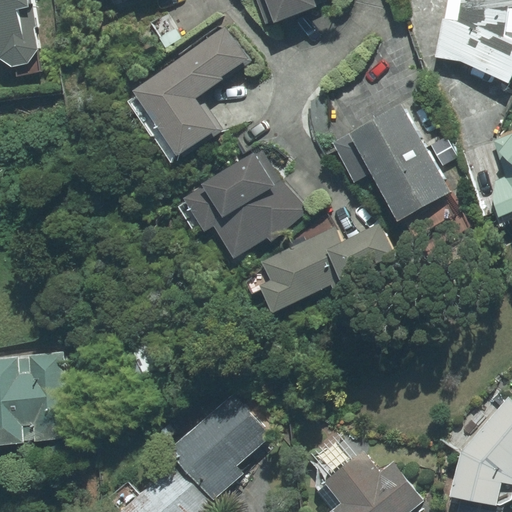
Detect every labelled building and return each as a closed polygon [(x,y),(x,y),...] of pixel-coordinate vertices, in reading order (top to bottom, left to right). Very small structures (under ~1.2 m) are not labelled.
[(0,0),(0,27),(7,61),(20,69),(36,66),(46,51),(37,9),(40,6),(39,0),(0,0)] [(265,0),(274,21),(290,15),(292,17),(331,1),(330,0),(265,0)] [(511,0),(463,0),(461,18),(446,17),(442,54),(468,58),(511,74),(511,0)] [(258,53),(233,22),(151,89),(202,152),(235,125),(210,95),(236,74),(235,71),(258,53)] [(361,135),(342,146),(362,181),(381,169),(409,220),(461,189),(412,103),(359,133),(361,135)] [(511,134),(499,140),(511,173),(511,175),(501,180),(500,198),(507,217),(511,214),(511,134)] [(283,239),(311,209),(287,183),(266,150),(195,195),(217,228),(226,223),(247,255),(278,235),(283,239)] [(295,311),(347,284),(349,289),(365,281),(369,289),(412,267),(389,224),(350,244),(341,228),(281,259),(290,278),(281,283),(295,311)] [(23,356),(0,357),(0,444),(32,442),(31,424),(41,423),(42,441),(77,438),(69,351),(33,355),(35,371),(24,372),(23,356)] [(277,435),(239,392),(175,448),(184,459),(127,509),(129,511),(210,511),(224,501),(221,498),(250,472),(243,465),(277,435)] [(511,481),(511,396),(465,451),(456,494),(463,496),(460,511),(505,511),(507,504),(504,504),(509,481),(511,481)] [(414,511),(430,500),(397,460),(384,471),(367,449),(329,481),(346,502),(334,511),(414,511)]
